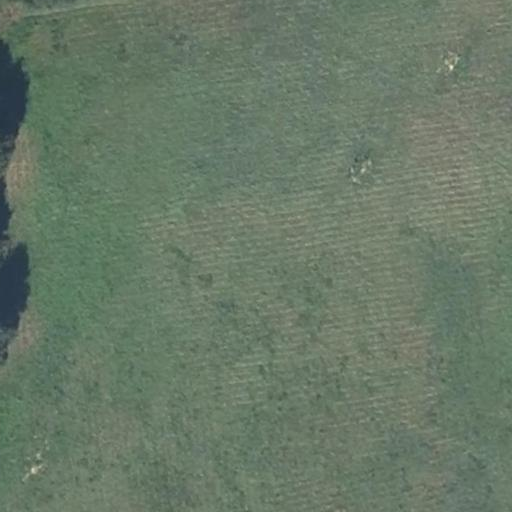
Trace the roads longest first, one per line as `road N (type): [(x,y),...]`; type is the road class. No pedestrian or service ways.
road 1 (unclassified): [(478,0),(454,47),(404,106),(257,206),(132,330),(14,511)]
road 2 (unclassified): [(91,511),(153,416),(263,297),(410,185),(448,136),(478,63),(487,0)]
